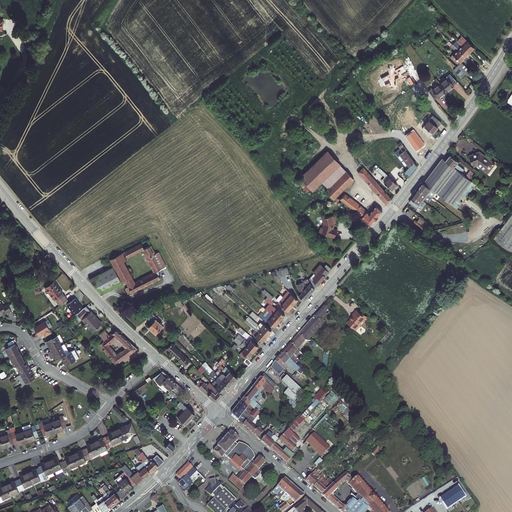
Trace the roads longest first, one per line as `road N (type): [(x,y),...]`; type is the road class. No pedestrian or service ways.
road 1 (secondary): [(219,412),(398,204),(511,42)]
road 2 (secondary): [(0,189),(156,357)]
road 3 (secondary): [(219,412),(332,511)]
road 4 (residential): [(110,403),(41,364),(19,331),(0,329)]
